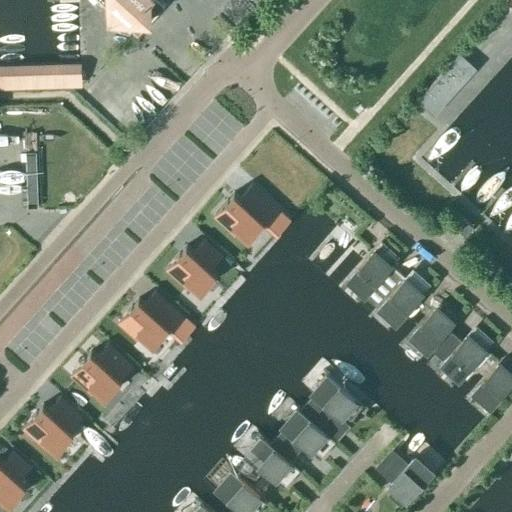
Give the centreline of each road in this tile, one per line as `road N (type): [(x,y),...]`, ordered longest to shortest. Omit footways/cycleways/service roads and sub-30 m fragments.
road 1 (residential): [(0,414),(275,105)]
road 2 (unclassified): [(0,311),(226,63),(245,79)]
road 3 (residential): [(511,331),(275,105)]
road 4 (residential): [(424,511),(511,415)]
